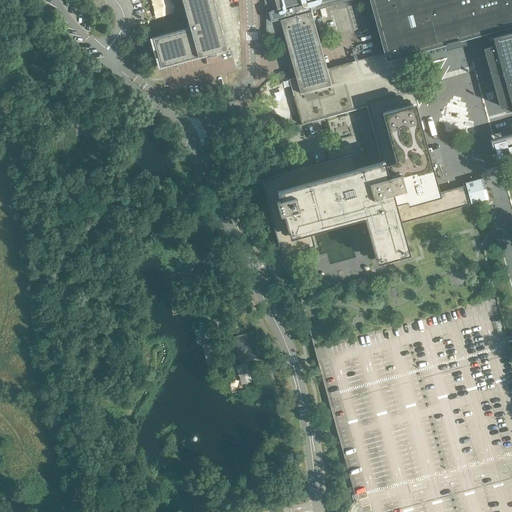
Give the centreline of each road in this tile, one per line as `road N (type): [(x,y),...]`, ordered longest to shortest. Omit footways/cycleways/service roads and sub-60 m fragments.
road 1 (unclassified): [(319,511),(285,341),(191,139)]
road 2 (unclassified): [(191,139),(254,69),(249,0)]
road 3 (unclassified): [(191,139),(180,120),(101,54)]
